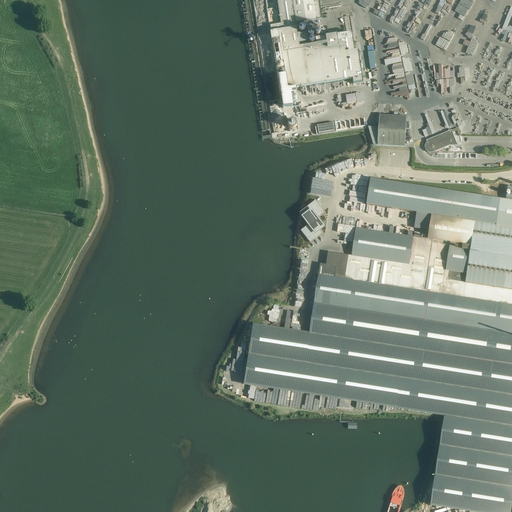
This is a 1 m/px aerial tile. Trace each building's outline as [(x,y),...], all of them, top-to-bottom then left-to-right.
[(287,89),(349,79),(351,86),(363,84),(362,77),(357,50),(354,51),(351,32),(314,38),(315,44),(308,45),(306,33),(298,34),(296,27),(296,28),(295,23),(316,19),(321,18),(319,2),(313,2),(312,0),(276,0),(281,24),(270,25),(271,32),(270,32),(277,78),(279,95),(288,94),(287,89)] [(440,0),(436,9),(445,13),(450,0),(440,0)] [(426,9),(417,31),(431,36),(433,30),(427,28),(433,12),(426,9)] [(411,14),(404,28),(410,31),(419,14),(416,12),(414,15),(411,14)] [(444,40),(440,51),(449,55),(454,44),(444,40)] [(379,127),(368,126),(368,127),(373,145),(405,147),(407,116),(380,115),(379,127)] [(291,129),(292,129),(293,129),(294,129),(294,128),(295,128),(295,127),(296,127),(296,126),(296,125),(296,124),(296,123),(296,122),(295,122),(295,121),(294,121),(294,120),(293,120),(292,120),(291,120),(290,120),(289,121),(288,121),(288,122),(287,123),(287,124),(287,125),(287,126),(288,127),(288,128),(289,128),(290,129),(291,129)] [(334,123),(317,125),(318,134),(335,131),(334,123)] [(460,127),(454,129),(457,141),(463,139),(460,127)] [(429,153),(430,153),(432,153),(433,153),(434,152),(449,146),(458,146),(452,130),(426,140),(427,142),(426,144),(425,145),(425,146),(425,147),(425,148),(425,149),(426,150),(427,151),(428,152),(429,153)] [(311,179),(310,188),(322,189),(324,173),(314,172),(313,179),(311,179)] [(506,200),(371,179),(367,205),(432,215),(428,239),(356,228),(352,256),(339,254),(337,267),(321,264),(314,303),(349,308),(511,333),(511,186),(508,186),(507,191),(511,192),(511,196),(507,195),(506,200)] [(308,224),(300,230),(310,243),(322,233),(319,229),(323,226),(317,218),(325,212),(315,200),(303,209),(306,213),(302,216),(308,224)] [(511,333),(349,308),(314,303),(310,333),(251,324),(242,383),(445,415),(431,505),(473,511),(510,511),(511,502),(511,333)] [(271,322),(272,322),(273,322),(276,322),(277,322),(277,319),(278,319),(278,316),(279,317),(280,311),(279,311),(279,310),(278,310),(279,307),(278,306),(274,305),(273,306),(273,309),(272,309),(271,310),(271,311),(268,311),(268,312),(267,315),(269,315),(269,321),(271,322)]
